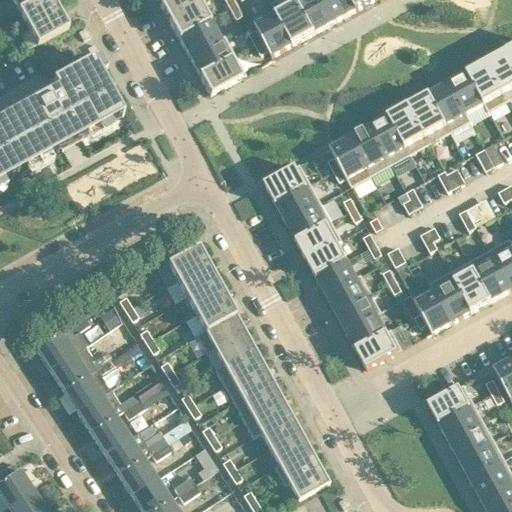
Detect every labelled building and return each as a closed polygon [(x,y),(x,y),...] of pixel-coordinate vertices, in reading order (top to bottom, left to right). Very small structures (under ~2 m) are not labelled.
[(10,0),(18,14),(43,0),(10,0)] [(43,0),(18,14),(27,31),(59,14),(51,0),(43,0)] [(199,6),(200,7),(204,4),(201,0),(165,0),(158,4),(168,23),(199,6)] [(229,12),(237,8),(231,0),(226,0),(224,2),(229,12)] [(294,48),(315,36),(295,0),(294,1),(273,13),(275,17),(276,16),(294,48)] [(321,0),(293,0),(294,1),(295,0),(315,36),(335,25),(321,0)] [(321,0),(335,25),(356,13),(348,0),(321,0)] [(348,0),(356,13),(376,2),(374,0),(348,0)] [(199,6),(168,23),(179,42),(210,25),(200,7),(199,6)] [(237,8),(229,12),(235,23),(242,19),(237,8)] [(68,31),(59,14),(27,31),(37,48),(68,31)] [(276,16),(275,17),(254,28),(272,60),(291,49),(294,48),(276,16)] [(220,43),(219,42),(210,25),(179,42),(189,61),(220,43)] [(249,37),(255,48),(262,44),(256,33),(249,37)] [(199,80),(235,60),(224,39),(219,42),(220,43),(189,61),(199,80)] [(268,55),(262,44),(255,48),(261,59),(268,55)] [(511,64),(506,54),(487,65),(509,105),(511,102),(511,64)] [(235,60),(199,80),(210,98),(245,79),(235,60)] [(52,84),(59,98),(49,103),(0,130),(0,185),(60,152),(61,154),(82,142),(81,140),(123,118),(92,62),(52,84)] [(487,65),(467,76),(484,107),(488,116),(509,105),(487,65)] [(467,76),(447,87),(465,118),(466,117),(484,107),(467,76)] [(447,87),(428,97),(450,137),(471,125),(466,117),(465,118),(447,87)] [(430,148),(450,137),(428,97),(408,108),(430,148)] [(408,108),(389,119),(411,159),(430,148),(408,108)] [(389,119),(369,130),(391,170),(411,159),(389,119)] [(371,180),(391,170),(369,130),(349,141),(371,180)] [(335,161),(341,171),(347,182),(352,191),(371,180),(349,141),(330,151),(335,161)] [(494,148),(485,153),(495,170),(504,165),(494,148)] [(495,170),(485,153),(476,158),(486,175),(495,170)] [(328,165),(334,175),(341,171),(335,161),(328,165)] [(265,188),(275,206),(310,186),(300,168),(265,188)] [(347,182),(341,171),(334,175),(339,186),(347,182)] [(457,172),(449,177),(456,191),(465,186),(457,172)] [(448,196),(456,191),(449,177),(447,178),(445,174),(438,178),(448,196)] [(321,205),(310,186),(275,206),(285,225),(321,205)] [(406,196),(410,203),(416,214),(423,210),(413,192),(406,196)] [(511,202),(505,192),(498,196),(504,206),(511,202)] [(349,216),(357,212),(351,201),(344,205),(349,216)] [(410,203),(403,207),(409,217),(416,214),(410,203)] [(285,225),(295,243),(331,224),(321,205),(285,225)] [(476,208),(466,213),(473,226),(483,221),(476,208)] [(357,212),(349,216),(355,226),(362,222),(357,212)] [(466,213),(459,217),(469,235),(476,231),(473,226),(466,213)] [(377,221),(370,225),(376,236),(383,232),(377,221)] [(332,225),(331,224),(295,243),(305,262),(337,244),(338,247),(342,244),(332,225)] [(435,231),(428,235),(433,245),(434,245),(440,242),(435,231)] [(433,245),(428,235),(421,239),(430,256),(437,252),(434,245),(433,245)] [(363,241),(369,251),(376,248),(370,237),(363,241)] [(511,294),(511,293),(511,246),(510,243),(489,254),(511,294)] [(305,262),(316,280),(347,263),(338,247),(337,244),(305,262)] [(376,248),(369,251),(375,262),(382,258),(376,248)] [(167,267),(176,284),(207,267),(198,250),(167,267)] [(398,251),(388,257),(396,271),(406,265),(398,251)] [(491,305),(511,294),(489,254),(469,265),(491,305)] [(357,281),(347,263),(316,280),(326,299),(357,282),(357,281)] [(491,305),(469,265),(450,276),(472,315),(491,305)] [(217,283),(207,267),(176,284),(185,301),(217,283)] [(383,277),(389,287),(396,283),(390,273),(383,277)] [(452,326),(472,315),(450,276),(429,287),(432,291),(452,326)] [(326,299),(336,317),(372,298),(371,297),(361,278),(357,281),(357,282),(326,299)] [(185,301),(195,318),(226,300),(217,283),(185,301)] [(402,294),(396,283),(389,287),(394,298),(402,294)] [(432,291),(413,302),(415,306),(421,317),(427,328),(432,337),(452,326),(432,291)] [(372,298),(336,317),(346,336),(378,319),(377,318),(382,316),(372,298)] [(195,318),(183,324),(192,341),(195,339),(204,334),(204,335),(236,317),(226,300),(195,318)] [(125,315),(132,311),(125,301),(119,305),(118,305),(125,315)] [(414,321),(421,317),(415,306),(406,311),(412,322),(414,321)] [(132,311),(125,315),(131,326),(132,325),(138,321),(132,311)] [(99,319),(109,333),(119,325),(110,312),(99,319)] [(245,334),(236,317),(204,335),(204,334),(195,339),(206,357),(214,353),(213,352),(245,334)] [(420,332),(427,328),(421,317),(414,321),(420,332)] [(346,336),(357,355),(388,337),(387,335),(378,319),(346,336)] [(84,320),(68,331),(75,341),(91,331),(84,320)] [(68,331),(35,353),(49,374),(85,350),(87,349),(80,338),(75,341),(68,331)] [(146,348),(152,343),(146,333),(139,337),(139,338),(146,348)] [(391,333),(387,335),(388,337),(357,355),(367,373),(402,353),(391,333)] [(214,353),(206,357),(214,372),(222,368),(223,368),(254,351),(245,334),(214,352),(214,353)] [(152,358),(159,354),(152,343),(146,348),(152,358)] [(125,354),(129,361),(141,354),(136,347),(125,354)] [(85,350),(49,374),(63,395),(97,372),(92,365),(94,363),(85,350)] [(264,368),(254,351),(223,368),(222,368),(214,372),(224,390),(264,368)] [(97,372),(113,361),(108,354),(94,363),(92,365),(97,372)] [(118,369),(113,361),(97,372),(102,380),(118,369)] [(511,405),(511,361),(493,372),(511,405)] [(160,370),(166,380),(173,376),(167,365),(160,370)] [(187,367),(173,376),(180,386),(194,377),(187,367)] [(233,407),(273,385),(264,368),(224,390),(233,407)] [(97,372),(63,395),(77,415),(111,393),(102,380),(97,372)] [(173,376),(166,380),(173,390),(180,386),(173,376)] [(164,388),(160,380),(136,396),(120,407),(124,414),(141,403),(164,388)] [(486,387),(492,397),(499,393),(493,383),(486,387)] [(273,385),(233,407),(242,424),(282,402),(273,385)] [(141,403),(124,414),(129,421),(169,395),(164,388),(150,397),(141,403)] [(438,427),(474,407),(464,388),(428,408),(438,427)] [(111,393),(77,415),(90,436),(115,420),(124,414),(120,407),(111,393)] [(499,393),(492,397),(497,408),(504,404),(499,393)] [(180,402),(187,412),(194,408),(187,398),(181,402),(180,402)] [(260,436),(292,419),(282,402),(242,424),(252,441),(260,437),(260,436)] [(438,427),(449,445),(484,426),(474,407),(438,427)] [(200,418),(194,408),(187,412),(193,422),(194,422),(200,418)] [(270,453),(301,436),(292,419),(260,436),(260,437),(270,453)] [(115,420),(90,436),(104,457),(129,441),(115,420)] [(155,436),(144,444),(152,456),(165,448),(166,450),(176,443),(186,437),(193,432),(187,423),(160,440),(157,435),(155,436)] [(459,464),(494,444),(484,426),(449,445),(459,464)] [(129,441),(104,457),(118,478),(142,462),(152,456),(144,444),(155,436),(150,427),(129,441)] [(208,430),(201,434),(201,435),(208,445),(215,440),(208,430)] [(301,436),(270,453),(278,469),(279,470),(310,453),(301,436)] [(176,443),(181,450),(190,444),(186,437),(176,443)] [(214,455),(215,455),(221,450),(215,440),(208,445),(214,455)] [(459,464),(469,482),(505,463),(494,444),(459,464)] [(165,448),(152,456),(157,463),(170,455),(166,450),(165,448)] [(288,487),(320,470),(310,453),(279,470),(278,469),(274,471),(284,489),(288,487)] [(142,462),(118,478),(132,499),(156,483),(142,462)] [(222,467),(228,477),(235,473),(229,463),(222,467)] [(511,483),(511,476),(505,463),(469,482),(480,501),(511,483)] [(14,466),(0,473),(0,486),(19,474),(14,466)] [(288,487),(298,504),(304,500),(329,487),(320,470),(288,487)] [(242,483),(235,473),(228,477),(235,487),(242,483)] [(0,498),(8,511),(33,495),(19,474),(0,486),(0,498)] [(180,498),(196,487),(191,480),(175,490),(180,498)] [(156,483),(132,499),(140,511),(157,511),(170,504),(156,483)] [(511,483),(480,501),(485,511),(503,511),(511,507),(511,483)] [(201,494),(196,487),(180,498),(184,505),(201,494)] [(43,511),(33,495),(8,511),(43,511)] [(250,495),(243,499),(249,509),(256,505),(250,495)]
